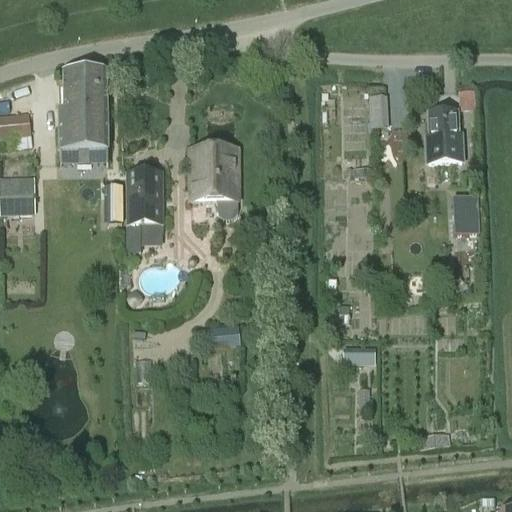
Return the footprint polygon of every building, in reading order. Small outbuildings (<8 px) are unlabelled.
[(63,87),(58,87),(60,169),(60,172),(108,171),(107,149),(106,76),(63,77),(63,87)] [(390,130),(389,98),(370,98),(371,131),(390,130)] [(457,139),(456,117),(427,118),(428,140),(426,140),(427,168),(460,167),(459,139),(457,139)] [(28,119),(0,120),(0,144),(9,144),(10,152),(30,151),(28,119)] [(203,177),(190,177),(190,206),(217,206),(217,214),(217,216),(218,218),(218,220),(219,221),(221,223),(222,224),(224,224),(225,225),(227,225),(229,225),(231,224),(232,224),(234,223),(235,221),(236,220),(237,218),(238,216),(238,215),(237,155),(232,155),(231,153),(229,151),(228,150),(226,149),(224,148),(222,148),(220,148),(217,148),(215,148),(213,149),(212,150),(210,152),(209,153),(207,155),(203,155),(203,177)] [(162,176),(125,176),(126,258),(141,258),(140,233),(163,231),(162,176)] [(34,183),(0,184),(0,224),(35,224),(34,183)] [(477,201),(452,203),(454,240),(479,239),(477,201)] [(454,308),(452,288),(441,289),(443,309),(454,308)] [(194,347),(241,346),(241,331),(194,332),(194,347)]
